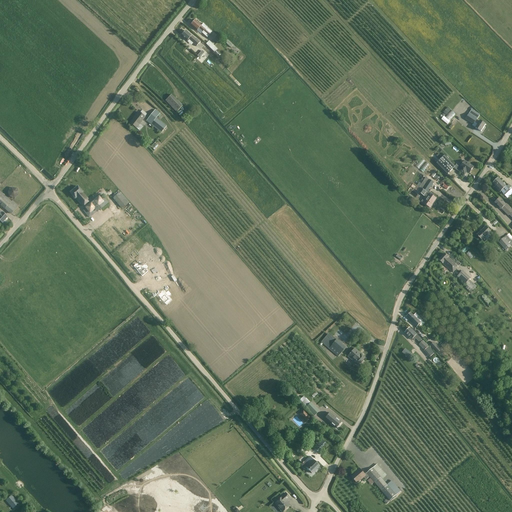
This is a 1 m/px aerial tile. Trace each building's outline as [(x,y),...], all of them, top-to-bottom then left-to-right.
[(197,31),(198,29),(202,32),(202,33),(207,37),(212,32),(207,27),(203,23),(201,25),(195,20),(191,25),(197,31)] [(181,36),(187,41),(188,39),(196,47),(200,42),(197,39),(196,39),(191,36),(186,31),(181,36)] [(218,49),(209,41),(206,44),(214,53),(218,49)] [(127,90),(123,94),(127,98),(132,94),(127,90)] [(182,107),(171,95),(165,101),(176,112),(182,107)] [(161,133),(166,126),(157,119),(161,114),(155,109),(146,121),(161,133)] [(472,110),(469,114),(466,119),(474,124),(475,123),(478,125),(476,128),(481,132),(486,125),(480,121),(477,120),(480,115),(472,110)] [(140,113),(139,112),(130,123),(136,128),(145,117),(147,114),(142,111),(140,113)] [(444,156),(437,163),(448,174),(455,167),(444,156)] [(464,160),(459,167),(462,168),(459,172),(464,175),(467,172),(469,173),(474,167),(464,160)] [(423,204),(424,204),(430,208),(437,199),(430,194),(428,192),(434,183),(426,177),(421,185),(425,188),(424,190),(421,188),(418,192),(425,197),(426,196),(428,197),(423,204)] [(511,191),(507,186),(499,178),(493,184),(496,187),(495,187),(500,193),(501,192),(506,197),(511,191)] [(70,193),(75,199),(76,199),(81,205),(88,199),(82,193),(83,193),(78,186),(70,193)] [(114,186),(107,190),(110,196),(117,192),(114,186)] [(17,189),(12,188),(7,192),(9,198),(15,199),(19,195),(17,189)] [(143,217),(120,189),(114,194),(137,222),(143,217)] [(0,205),(5,210),(11,215),(18,206),(12,201),(12,202),(0,191),(0,205)] [(108,203),(102,195),(84,210),(90,217),(108,203)] [(499,198),(495,203),(499,207),(498,207),(500,209),(501,209),(508,216),(509,215),(511,218),(511,226),(511,227),(511,209),(511,208),(506,204),(506,205),(499,198)] [(491,232),(486,226),(477,235),(482,241),(491,232)] [(511,246),(511,241),(507,235),(499,242),(506,251),(511,246)] [(439,260),(443,264),(453,273),(456,270),(456,269),(458,267),(456,265),(456,264),(449,257),(445,254),(439,260)] [(140,261),(133,266),(142,277),(148,271),(146,269),(148,267),(145,264),(143,265),(140,261)] [(457,277),(465,284),(466,284),(473,291),(477,287),(469,280),(470,279),(462,271),(462,272),(461,271),(457,276),(457,277)] [(489,283),(494,289),(497,286),(492,280),(489,283)] [(473,295),(477,298),(483,291),(480,288),(473,295)] [(163,290),(157,295),(166,305),(172,300),(169,296),(171,294),(168,291),(166,293),(163,290)] [(411,313),(407,317),(417,327),(421,323),(420,321),(422,319),(416,314),(414,316),(411,313)] [(410,328),(405,333),(412,340),(413,339),(414,340),(416,339),(419,342),(422,340),(417,335),(410,328)] [(324,345),(338,357),(346,348),(337,340),(334,337),(333,338),(332,337),(331,338),(330,338),(324,345)] [(429,346),(423,341),(419,345),(425,351),(429,346)] [(442,350),(434,342),(430,346),(438,354),(442,350)] [(354,362),(355,362),(358,365),(365,358),(361,355),(361,354),(355,348),(348,357),(354,362)] [(311,402),(311,403),(306,398),(302,402),(300,400),(299,402),(313,417),(319,411),(311,402)] [(302,412),(306,416),(304,418),(306,420),(310,417),(303,410),(302,412)] [(330,413),(325,419),(336,428),(341,422),(330,413)] [(320,442),(314,448),(319,453),(326,447),(325,446),(327,444),(325,442),(323,444),(321,443),(320,442)] [(320,467),(310,456),(300,466),(304,470),(306,468),(312,474),(315,471),(320,467)] [(377,464),(367,473),(390,501),(396,496),(381,477),(385,474),(377,464)] [(357,483),(366,476),(360,469),(356,472),(357,473),(352,477),(357,483)] [(282,511),(289,506),(285,501),(289,498),(286,493),(278,500),(275,503),(282,511)] [(9,495),(6,497),(5,498),(13,507),(17,503),(14,500),(15,499),(12,496),(11,497),(9,495)]
